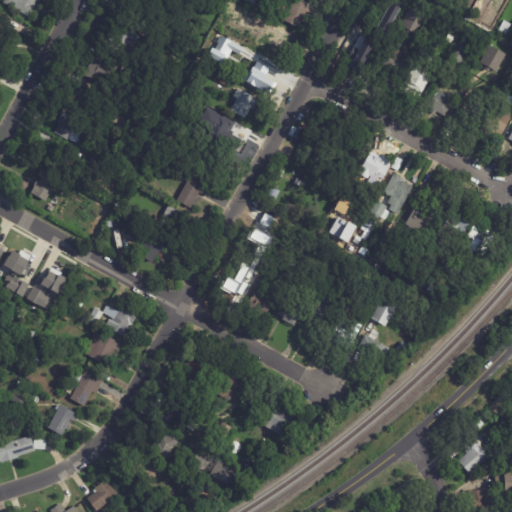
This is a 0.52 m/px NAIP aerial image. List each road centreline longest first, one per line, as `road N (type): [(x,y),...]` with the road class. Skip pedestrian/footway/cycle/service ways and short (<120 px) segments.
road 1 (residential): [(353,0),(118,420),(70,467),(0,494)]
road 2 (residential): [(327,388),(0,208)]
road 3 (tertiary): [(511,343),(414,437),(309,511)]
road 4 (residential): [(511,194),(308,85)]
road 5 (residential): [(75,0),(0,136)]
